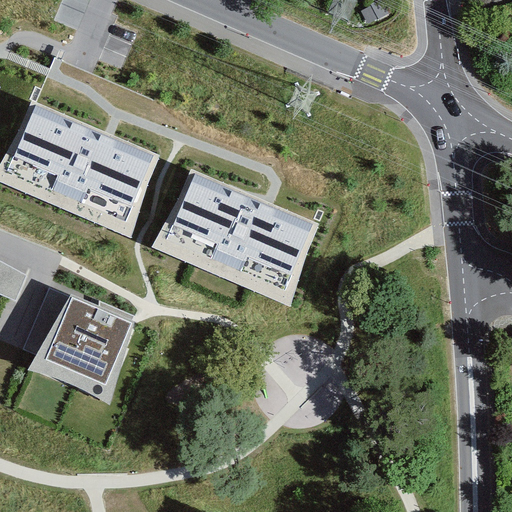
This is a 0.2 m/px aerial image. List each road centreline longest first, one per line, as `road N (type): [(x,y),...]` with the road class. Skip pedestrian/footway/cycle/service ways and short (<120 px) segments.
road 1 (residential): [(448,108),(203,0)]
road 2 (residential): [(477,511),(461,247)]
road 3 (residential): [(461,247),(448,108)]
